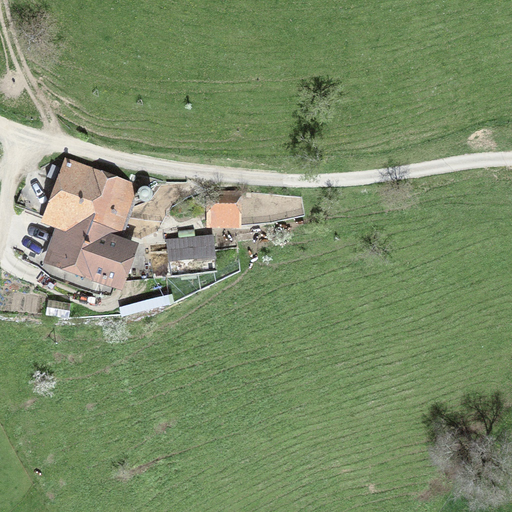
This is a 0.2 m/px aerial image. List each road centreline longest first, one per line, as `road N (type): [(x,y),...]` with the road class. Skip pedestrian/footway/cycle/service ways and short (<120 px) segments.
road 1 (track): [(52,142),(161,170),(300,180),(511,157)]
road 2 (track): [(52,142),(52,118),(10,29),(8,0)]
